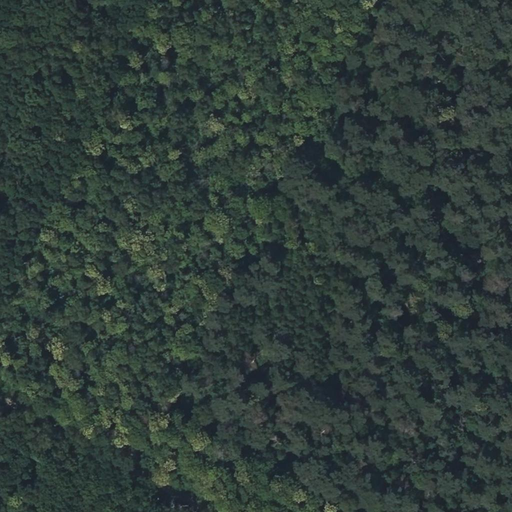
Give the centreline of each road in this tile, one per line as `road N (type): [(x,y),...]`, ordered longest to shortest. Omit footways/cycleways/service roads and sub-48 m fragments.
road 1 (track): [(366,0),(139,467)]
road 2 (track): [(0,392),(220,511)]
